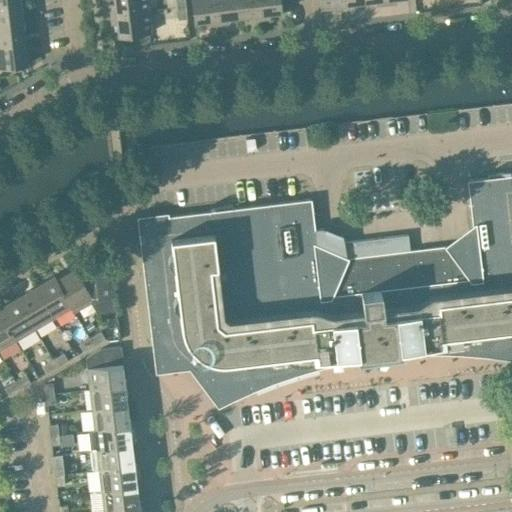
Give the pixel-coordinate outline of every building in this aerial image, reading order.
[(0,0),(0,22),(22,20),(19,0),(0,0)] [(147,10),(146,0),(113,0),(114,4),(109,4),(110,14),(147,10)] [(186,8),(184,0),(176,0),(177,9),(186,8)] [(217,25),(213,0),(190,0),(194,22),(206,20),(206,26),(217,25)] [(237,17),(235,0),(213,0),(217,25),(227,23),(226,18),(237,17)] [(259,19),(257,0),(235,0),(237,17),(249,15),(249,21),(259,19)] [(279,0),(257,0),(259,19),(270,18),(269,13),(281,11),(279,0)] [(343,10),(341,0),(318,0),(320,7),(332,5),(333,11),(343,10)] [(364,2),(363,0),(341,0),(343,10),(353,8),(352,3),(364,2)] [(187,18),(186,8),(177,9),(178,19),(187,18)] [(150,32),(147,10),(110,14),(111,24),(116,24),(118,36),(150,32)] [(0,44),(25,41),(22,20),(0,22),(0,44)] [(0,67),(27,64),(25,41),(0,44),(0,67)] [(485,122),(511,119),(511,103),(484,107),(485,122)] [(511,175),(467,180),(478,277),(472,278),(448,245),(409,250),(408,234),(342,241),(342,236),(321,228),(314,229),(311,199),(140,219),(157,357),(196,352),(228,394),(251,383),(273,375),(294,368),(314,362),(336,356),(349,354),(355,347),(357,360),(402,355),(401,342),(408,347),(422,346),(444,346),(465,347),(488,349),(510,353),(511,352),(511,175)] [(417,205),(415,186),(403,188),(405,207),(417,205)] [(116,314),(111,265),(85,265),(85,267),(90,303),(97,316),(116,314)] [(90,303),(85,267),(77,267),(57,279),(54,275),(53,275),(74,312),(90,303)] [(74,312),(53,275),(34,286),(54,318),(70,309),(73,313),(74,312)] [(54,318),(34,286),(16,298),(35,329),(54,318)] [(35,329),(16,298),(0,306),(0,313),(17,341),(35,329)] [(0,350),(17,341),(0,313),(0,350)] [(104,339),(100,332),(89,338),(94,345),(104,339)] [(94,345),(89,338),(79,344),(83,352),(94,345)] [(89,389),(124,385),(119,346),(100,349),(85,358),(89,389)] [(56,367),(67,361),(63,354),(52,360),(56,367)] [(46,374),(56,367),(52,360),(41,366),(46,374)] [(30,383),(26,376),(15,382),(19,389),(30,383)] [(8,395),(19,389),(15,382),(4,388),(8,395)] [(43,385),(44,394),(53,393),(52,384),(43,385)] [(126,405),(124,385),(89,389),(91,409),(126,405)] [(54,404),(53,393),(44,394),(46,405),(54,404)] [(129,425),(126,405),(91,409),(93,430),(129,425)] [(57,424),(48,425),(49,435),(58,434),(57,424)] [(131,446),(129,425),(93,430),(88,430),(90,451),(96,450),(131,446)] [(59,444),(58,434),(49,435),(51,445),(59,444)] [(134,466),(131,446),(96,450),(90,451),(93,471),(98,470),(134,466)] [(54,476),(63,474),(60,454),(52,455),(54,476)] [(101,491),(136,486),(134,466),(98,470),(101,491)] [(64,485),(63,474),(54,476),(55,486),(64,485)] [(139,506),(136,486),(101,491),(103,511),(139,506)]
